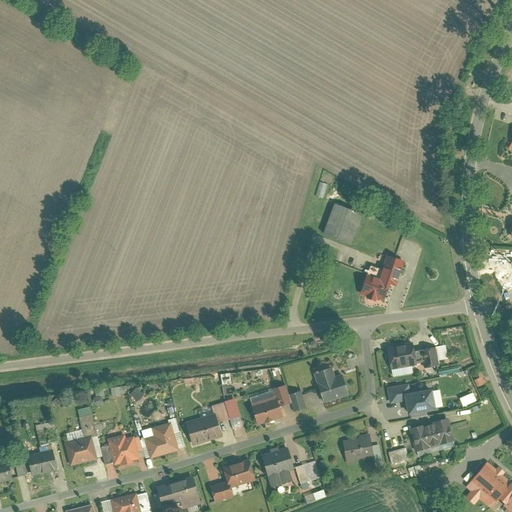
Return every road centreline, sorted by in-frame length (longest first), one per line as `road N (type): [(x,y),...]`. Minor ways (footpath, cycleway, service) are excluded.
road 1 (residential): [(362,323),(366,401),(2,511)]
road 2 (unclassified): [(362,323),(0,367)]
road 3 (tertiary): [(478,305),(467,179),(494,63),(511,33)]
